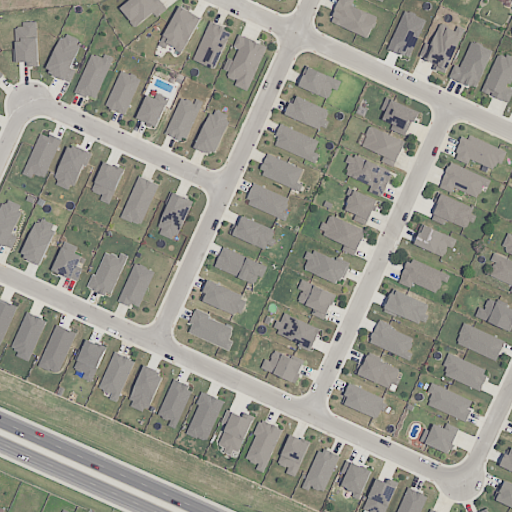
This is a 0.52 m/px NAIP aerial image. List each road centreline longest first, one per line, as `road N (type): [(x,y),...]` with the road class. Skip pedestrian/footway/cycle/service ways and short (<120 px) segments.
road 1 (residential): [(0,272),(465,483)]
road 2 (residential): [(309,0),(156,344)]
road 3 (residential): [(311,415),(448,101)]
road 4 (residential): [(237,0),(511,130)]
road 5 (residential): [(27,97),(225,189)]
road 6 (primary): [(179,511),(0,432)]
